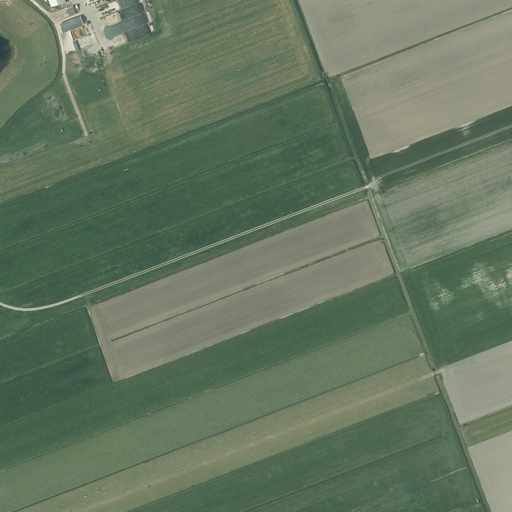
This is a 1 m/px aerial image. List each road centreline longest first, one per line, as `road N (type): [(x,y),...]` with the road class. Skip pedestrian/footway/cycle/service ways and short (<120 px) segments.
road 1 (track): [(0,303),(59,303),(371,185)]
road 2 (track): [(88,139),(57,27),(30,0)]
